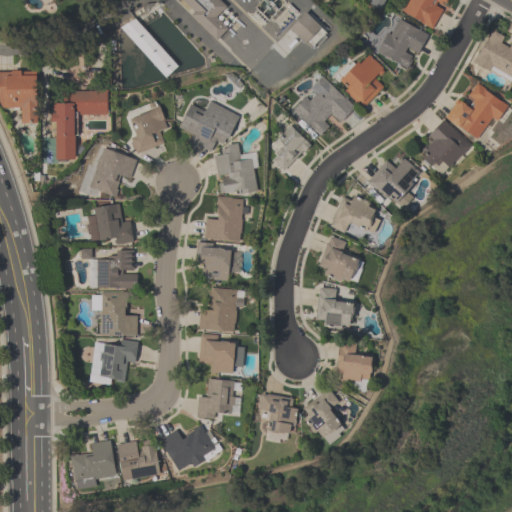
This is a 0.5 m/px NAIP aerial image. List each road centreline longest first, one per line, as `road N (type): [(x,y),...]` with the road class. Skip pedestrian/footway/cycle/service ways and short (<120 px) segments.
road 1 (residential): [(483,0),(422,102),(341,158),(308,198),(286,256),(292,357)]
road 2 (primary): [(40,425),(34,296),(0,179)]
road 3 (residential): [(163,400),(173,181)]
